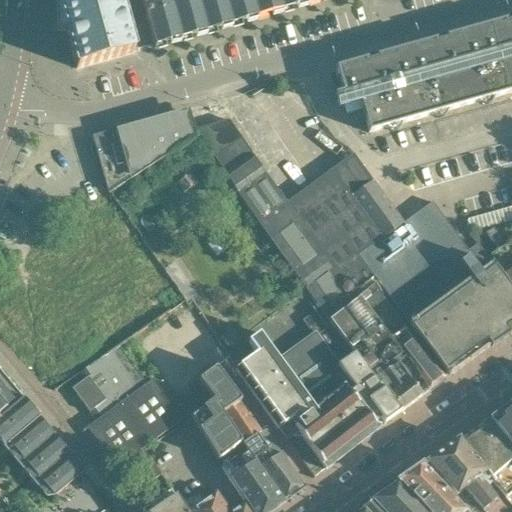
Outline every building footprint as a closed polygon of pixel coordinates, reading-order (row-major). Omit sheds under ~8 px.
[(56,0),(57,15),(57,32),(66,31),(75,64),(76,70),(84,68),(133,54),(132,52),(117,0),(56,0)] [(140,0),(153,46),(317,0),(207,0),(156,14),(152,0),(140,0)] [(511,93),(511,17),(503,19),(504,22),(447,38),(446,35),(433,39),(433,42),(377,57),(377,55),(364,59),(364,61),(335,69),(342,94),(341,95),(339,95),(338,96),(337,97),(337,99),(336,100),(336,101),(336,102),(336,104),(337,105),(339,107),(340,107),(342,108),(343,108),(345,108),(347,115),(362,111),(368,134),(511,93)] [(258,136),(231,154),(243,171),(269,154),(258,136)] [(172,162),(187,179),(200,167),(185,151),(172,162)] [(502,339),(413,217),(403,225),(372,183),(351,198),(381,240),(358,258),(367,270),(377,285),(420,343),(448,378),(449,377),(502,339)] [(511,293),(477,246),(468,253),(432,203),(413,217),(502,339),(509,334),(509,333),(510,332),(511,333),(511,331),(511,293)] [(468,220),(466,230),(468,233),(511,220),(511,207),(469,220),(468,220)] [(511,242),(506,247),(493,230),(486,235),(499,252),(490,257),(511,286),(511,242)] [(445,380),(408,334),(374,288),(377,285),(367,270),(342,289),(423,396),(428,392),(429,392),(445,380)] [(423,396),(342,289),(319,307),(320,308),(319,309),(325,317),(325,316),(330,322),(375,382),(376,381),(400,414),(423,396)] [(325,317),(319,309),(303,320),(315,336),(381,421),(384,426),(385,425),(384,424),(399,413),(399,414),(400,414),(376,381),(375,382),(330,322),(325,316),(325,317)] [(237,369),(235,370),(271,419),(287,441),(298,433),(326,470),(376,431),(376,430),(373,426),(381,421),(315,336),(280,363),(272,352),(271,350),(268,346),(267,346),(259,334),(249,342),(257,354),(237,368),(237,369)] [(116,469),(182,421),(153,380),(146,385),(119,348),(105,358),(82,374),(86,380),(88,378),(106,402),(94,410),(101,419),(87,429),(116,469)] [(222,415),(240,403),(241,403),(216,369),(198,382),(213,402),(191,419),(217,462),(242,445),(222,415)] [(0,422),(25,402),(0,372),(0,422)] [(106,402),(88,378),(86,380),(72,390),(89,414),(94,410),(106,402)] [(67,453),(53,436),(39,419),(41,418),(39,416),(37,417),(25,402),(0,422),(0,442),(46,498),(54,497),(86,471),(85,470),(83,472),(69,455),(71,454),(69,452),(67,453)] [(260,433),(240,403),(222,415),(242,445),(257,435),(260,433)] [(511,403),(488,421),(511,450),(511,403)] [(511,491),(511,450),(488,421),(487,421),(458,442),(457,443),(484,475),(504,497),(511,491)] [(304,489),(292,472),(281,455),(265,430),(260,433),(257,435),(242,445),(248,453),(258,469),(284,504),(304,489)] [(457,443),(443,452),(427,464),(456,497),(465,490),(483,511),(484,510),(495,500),(478,480),(484,475),(457,443)] [(258,469),(248,453),(228,468),(226,465),(221,468),(244,503),(249,511),(273,511),(284,504),(258,469)] [(159,473),(148,458),(137,465),(149,483),(160,476),(161,475),(159,473)] [(398,484),(424,511),(463,511),(422,467),(398,484)] [(424,511),(398,484),(395,486),(396,486),(373,502),(373,501),(370,504),(364,508),(363,509),(366,511),(424,511)] [(185,511),(171,490),(141,510),(142,511),(185,511)] [(249,511),(244,503),(232,511),(228,511),(215,493),(189,511),(249,511)]
